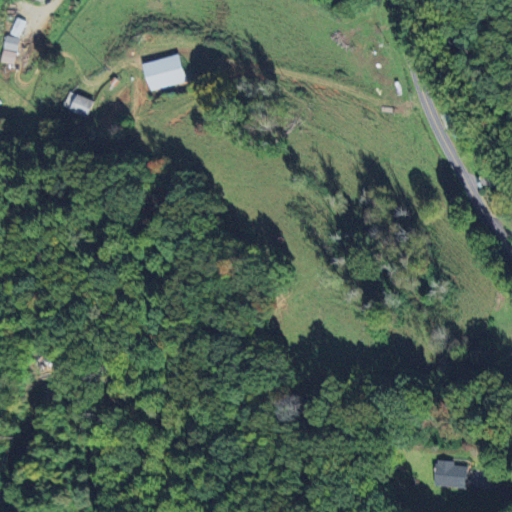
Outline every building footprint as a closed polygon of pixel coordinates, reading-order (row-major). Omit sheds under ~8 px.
[(5,49),(18,51),(19,38),(7,37),(5,49)] [(17,52),(4,50),(2,62),(15,65),(17,52)] [(150,90),(187,81),(180,54),(143,64),(150,90)] [(437,98),(456,136),(472,129),(453,90),(437,98)] [(88,117),(95,101),(70,91),(64,107),(88,117)] [(470,465),(457,464),(457,460),(437,459),(436,485),(469,487),(470,465)]
